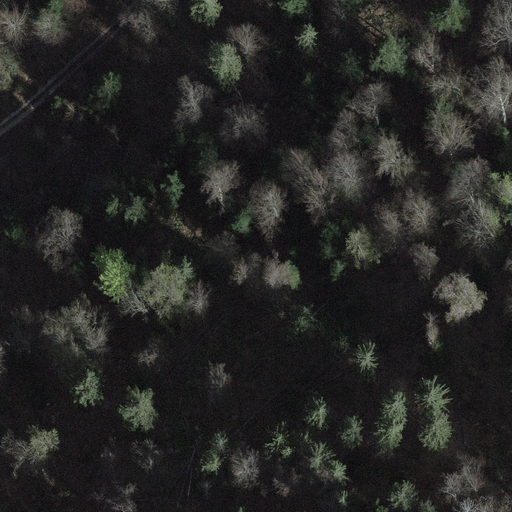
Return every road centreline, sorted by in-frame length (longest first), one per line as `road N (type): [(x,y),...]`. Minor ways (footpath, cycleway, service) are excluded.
road 1 (motorway): [(511,144),(324,511)]
road 2 (track): [(0,117),(103,42),(141,0)]
